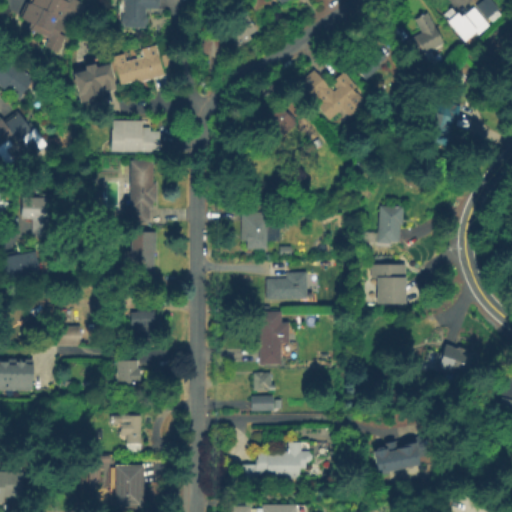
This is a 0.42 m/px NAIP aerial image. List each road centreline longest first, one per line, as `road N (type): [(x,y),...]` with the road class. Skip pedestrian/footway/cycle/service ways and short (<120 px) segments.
road 1 (residential): [(363,0),(232,88),(199,135),(194,511)]
road 2 (residential): [(511,147),(486,175),(461,228),(478,291),(511,322)]
road 3 (residential): [(176,0),(199,135)]
